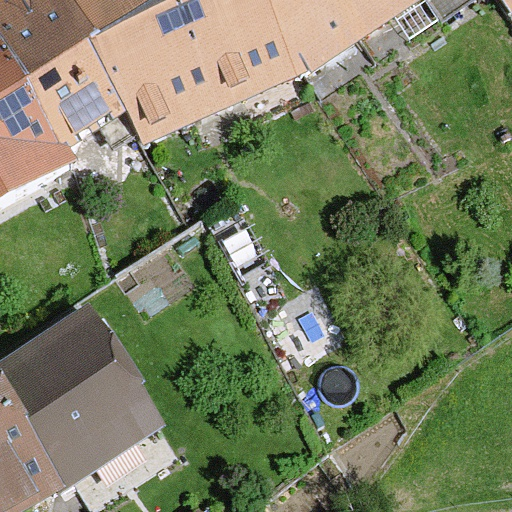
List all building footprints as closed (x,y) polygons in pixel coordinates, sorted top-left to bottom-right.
[(141,136),(61,0),(0,0),(0,20),(80,167),(141,136)] [(310,94),(250,0),(61,0),(141,136),(156,162),(310,94)] [(454,0),(250,0),(310,94),(454,0)] [(511,0),(501,0),(511,16),(511,0)] [(80,167),(0,20),(0,221),(88,181),(80,167)] [(0,379),(0,511),(81,511),(181,437),(87,314),(0,379)]
